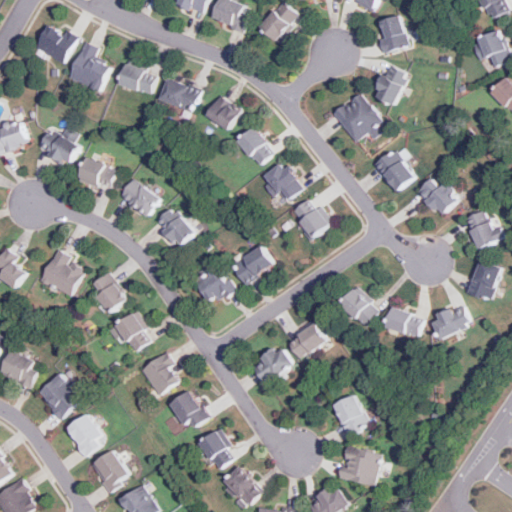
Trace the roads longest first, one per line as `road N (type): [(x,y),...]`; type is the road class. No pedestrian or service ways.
road 1 (residential): [(98,0),(248,70),(285,101),(385,228),(430,258)]
road 2 (residential): [(300,452),(264,429),(123,238),(91,217),(37,204)]
road 3 (residential): [(385,228),(212,350)]
road 4 (residential): [(0,405),(29,426),(88,511)]
